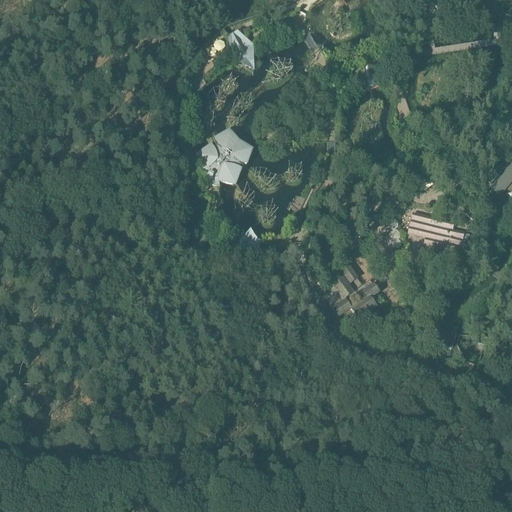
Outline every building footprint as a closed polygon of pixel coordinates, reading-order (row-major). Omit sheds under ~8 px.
[(238,37),(236,35),(225,40),(229,60),(235,64),(252,75),(252,65),(251,48),(248,45),(243,41),(238,37)] [(362,68),(353,74),(357,92),(369,92),(376,88),(379,85),(377,81),(374,69),(369,68),(362,68)] [(251,151),(236,144),(227,133),(226,134),(217,139),(214,141),(215,144),(212,146),(210,148),(209,147),(197,156),(200,164),(203,172),(204,175),(205,178),(205,179),(205,181),(205,182),(206,183),(207,183),(209,183),(210,183),(211,183),(215,183),(218,184),(220,184),(223,185),(232,186),(234,187),(236,183),(241,170),(240,169),(241,166),(244,166),(246,163),(251,151)] [(511,163),(490,189),(501,199),(511,185),(511,163)] [(412,215),(407,237),(424,241),(423,247),(429,249),(428,255),(434,257),(432,263),(449,267),(450,260),(452,260),(469,265),(472,251),(465,249),(461,248),(463,242),(464,239),(464,236),(460,235),(452,233),(454,226),(433,221),(430,220),(412,215)] [(236,249),(237,257),(248,258),(257,257),(260,247),(257,244),(253,241),(249,234),(240,244),(236,249)] [(362,288),(349,270),(341,276),(342,278),(354,294),(362,288)] [(341,300),(329,308),(346,330),(375,307),(369,298),(378,291),(371,282),(359,291),(363,295),(348,306),(345,302),(354,296),(343,280),(332,287),(341,300)] [(484,331),(476,330),(474,337),(479,338),(483,338),(484,331)] [(500,334),(493,330),(491,334),(488,338),(495,342),(500,334)] [(434,350),(437,350),(442,352),(441,357),(450,360),(454,345),(456,340),(448,337),(449,336),(439,334),(434,350)] [(479,342),(474,341),(472,349),(483,351),(484,352),(486,344),(479,342)] [(499,353),(492,351),(491,353),(489,366),(496,367),(497,361),(499,353)] [(511,397),(505,394),(502,399),(509,402),(511,397)]
